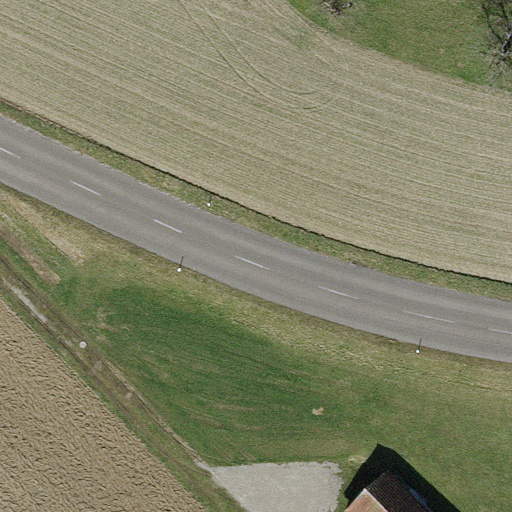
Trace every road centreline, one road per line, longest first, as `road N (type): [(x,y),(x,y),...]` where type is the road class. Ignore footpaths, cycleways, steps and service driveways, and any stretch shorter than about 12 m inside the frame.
road 1 (tertiary): [(511,328),(456,320),(219,252),(0,151)]
road 2 (track): [(247,511),(0,260)]
